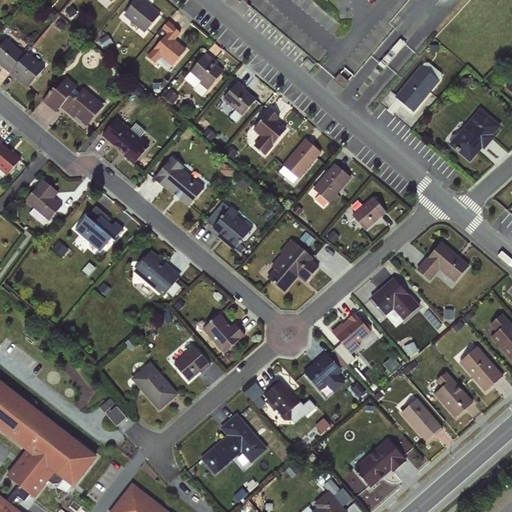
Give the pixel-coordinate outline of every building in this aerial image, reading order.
[(159,15),(139,0),(126,17),(146,32),(159,15)] [(179,34),(168,23),(161,30),(166,35),(145,58),(155,67),(163,58),(172,67),(186,51),(174,40),(179,34)] [(395,46),(400,51),(408,44),(403,39),(395,46)] [(45,70),(6,40),(0,47),(0,65),(30,89),(45,70)] [(226,72),(207,56),(185,80),(204,97),(226,72)] [(441,84),(421,68),(395,100),(415,116),(441,84)] [(105,109),(67,76),(45,102),(60,115),(65,110),(87,129),(105,109)] [(258,100),(239,84),(223,103),(234,112),(230,117),(238,124),(258,100)] [(165,98),(173,104),(180,95),(172,89),(165,98)] [(280,118),(269,109),(251,131),(260,138),(254,147),(266,157),(286,131),(276,123),(280,118)] [(501,128),(480,110),(449,146),(470,163),(501,128)] [(151,146),(119,117),(102,136),(135,164),(151,146)] [(0,170),(9,177),(25,158),(0,137),(0,170)] [(321,154),(304,140),(281,166),(298,181),(321,154)] [(185,168),(172,157),(153,179),(190,210),(206,191),(182,171),(185,168)] [(351,180),(333,164),(311,189),(330,205),(351,180)] [(59,193),(44,181),(26,202),(35,209),(30,215),(46,229),(64,208),(54,200),(59,193)] [(386,212),(370,198),(352,219),(368,233),(386,212)] [(118,220),(115,223),(97,207),(90,214),(87,211),(73,227),(87,239),(83,243),(100,257),(127,228),(118,220)] [(241,215),(232,208),(225,215),(218,210),(208,223),(215,229),(214,231),(220,236),(218,238),(235,252),(253,231),(238,219),(241,215)] [(296,244),(291,240),(262,274),(285,294),(300,278),(305,283),(320,266),(306,253),(317,241),(306,232),(296,244)] [(471,266),(441,241),(415,271),(430,284),(439,273),(454,286),(471,266)] [(179,278),(150,254),(133,274),(162,299),(166,293),(173,299),(182,289),(174,283),(179,278)] [(419,308),(394,280),(371,301),(387,319),(394,312),(403,323),(419,308)] [(375,337),(356,315),(332,335),(351,357),(375,337)] [(511,324),(503,315),(490,326),(497,334),(491,340),(511,363),(511,324)] [(230,328),(220,317),(203,331),(224,357),(246,338),(235,324),(230,328)] [(212,364),(193,342),(186,348),(189,353),(173,366),(188,384),(212,364)] [(505,378),(477,347),(459,364),(486,395),(505,378)] [(329,351),(303,371),(320,393),(329,386),(334,393),(346,383),(340,376),(346,372),(329,351)] [(392,370),(401,363),(395,356),(387,363),(392,370)] [(150,364),(133,379),(160,411),(178,396),(150,364)] [(476,404),(447,372),(436,382),(443,389),(434,397),(456,421),(476,404)] [(266,394),(295,425),(317,405),(312,399),(306,403),(283,378),(266,394)] [(101,459),(0,383),(0,431),(31,455),(13,478),(40,498),(56,477),(77,492),(101,459)] [(262,409),(270,402),(255,384),(247,391),(262,409)] [(108,413),(118,403),(113,397),(102,406),(108,413)] [(420,399),(401,413),(425,445),(443,431),(420,399)] [(108,414),(119,425),(129,416),(119,404),(108,414)] [(269,444),(239,411),(218,429),(225,437),(199,460),(214,477),(243,451),(251,461),(269,444)] [(324,432),(332,425),(326,418),(318,425),(324,432)] [(391,437),(353,468),(371,491),(410,460),(391,437)] [(16,511),(0,499),(0,511),(168,511),(135,486),(114,511),(16,511)] [(317,511),(316,511),(346,511),(331,492),(313,506),(317,511)]
